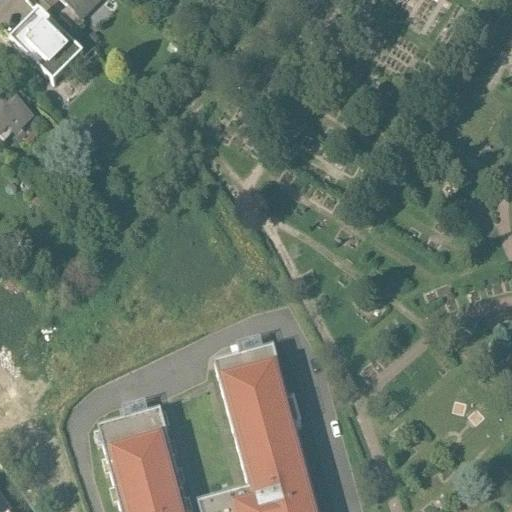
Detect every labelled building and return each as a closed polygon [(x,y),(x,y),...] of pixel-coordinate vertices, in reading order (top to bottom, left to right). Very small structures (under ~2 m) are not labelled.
[(53,0),(66,12),(81,26),(105,0),(53,0)] [(81,26),(66,12),(59,20),(72,33),(75,36),(82,28),(81,26)] [(40,21),(13,49),(55,89),(82,62),(63,43),(40,21)] [(75,36),(72,33),(63,43),(82,62),(92,51),(75,36)] [(0,89),(0,144),(5,149),(32,122),(0,89)] [(125,428),(98,435),(118,511),(316,511),(273,354),(264,357),(260,345),(237,351),(240,364),(214,370),(249,497),(199,511),(198,511),(185,511),(160,418),(149,421),(145,409),(121,415),(125,428)]
